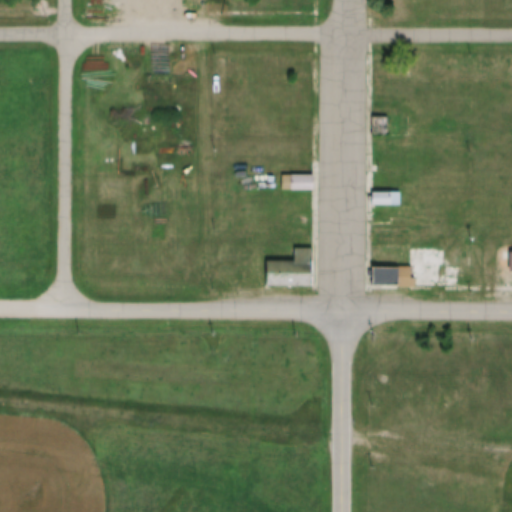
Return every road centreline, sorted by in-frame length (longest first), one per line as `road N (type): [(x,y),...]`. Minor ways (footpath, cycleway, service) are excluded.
road 1 (residential): [(511,307),(64,306)]
road 2 (residential): [(346,31),(0,33)]
road 3 (tertiary): [(345,306),(346,0)]
road 4 (residential): [(64,306),(65,0)]
road 5 (tertiary): [(344,511),(345,306)]
road 6 (residential): [(511,29),(346,31)]
